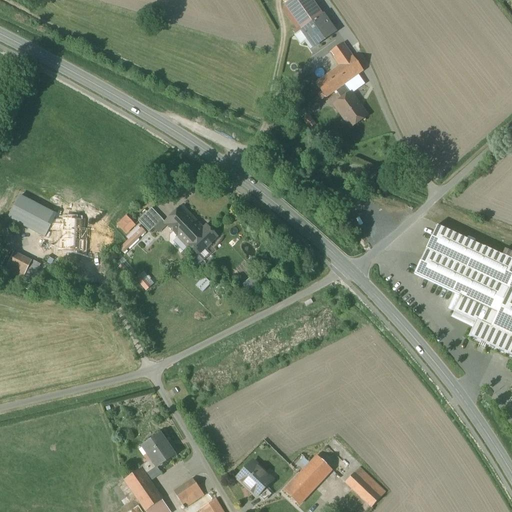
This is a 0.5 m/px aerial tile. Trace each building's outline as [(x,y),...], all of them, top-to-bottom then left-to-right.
[(307,0),(292,0),(281,7),(310,50),(332,35),(307,0)] [(339,48),(327,55),(336,69),(314,84),(324,102),(361,78),(339,48)] [(349,93),(329,108),(346,134),(367,118),(349,93)] [(15,197),(3,221),(41,240),(47,227),(57,231),(51,245),(71,255),(83,231),(62,220),(60,224),(49,219),(52,215),(15,197)] [(188,248),(189,246),(205,231),(203,230),(182,207),(165,224),(167,226),(188,248)] [(167,226),(165,224),(151,209),(138,222),(149,233),(154,229),(158,234),(167,226)] [(133,227),(124,218),(115,226),(124,236),(133,227)] [(205,231),(189,246),(198,255),(217,237),(206,226),(203,230),(205,231)] [(511,262),(432,227),(407,277),(457,298),(478,307),(511,322),(511,383),(508,391),(511,393),(511,262)] [(28,262),(10,254),(0,276),(18,284),(28,262)] [(511,323),(457,299),(450,315),(471,324),(464,340),(511,360),(511,323)] [(176,454),(161,431),(142,443),(152,457),(157,466),(176,454)] [(148,511),(169,511),(173,510),(154,477),(161,473),(157,466),(152,457),(125,473),(148,511)] [(301,474),(316,488),(332,471),(317,457),(301,474)] [(272,481),(252,463),(237,479),(257,497),(272,481)] [(385,487),(359,463),(345,478),(371,502),(385,487)] [(205,492),(193,474),(175,485),(187,503),(205,492)] [(299,506),(316,488),(301,474),(284,492),(299,506)] [(226,511),(216,495),(201,504),(205,511),(226,511)]
